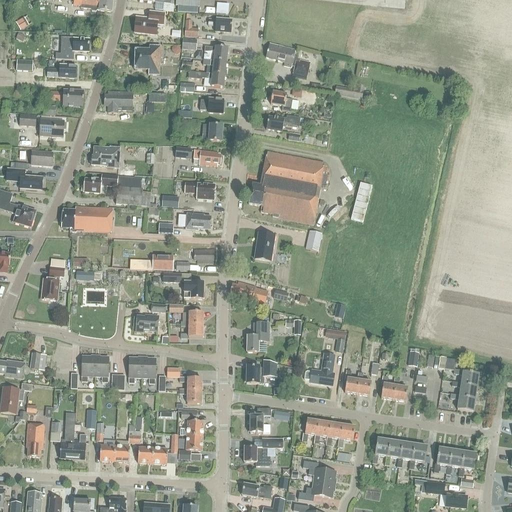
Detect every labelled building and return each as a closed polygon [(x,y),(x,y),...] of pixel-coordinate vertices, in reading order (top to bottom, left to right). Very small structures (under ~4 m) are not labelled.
[(113,0),(73,0),(73,6),(81,7),(80,9),(91,11),(92,12),(96,13),(97,11),(99,12),(111,13),(113,0)] [(170,6),(170,0),(137,0),(138,1),(164,5),(163,12),(173,14),(174,6),(170,6)] [(176,0),(176,7),(199,9),(199,0),(176,0)] [(157,26),(163,27),(164,15),(149,13),(149,20),(136,18),(134,34),(156,37),(157,26)] [(15,23),(20,31),(26,27),(22,19),(15,23)] [(215,33),(231,34),(232,22),(216,21),(216,22),(209,21),(208,27),(215,28),(215,33)] [(74,53),(89,54),(89,41),(74,40),(74,39),(61,38),(60,55),(56,55),(55,61),(73,62),(74,53)] [(182,51),(196,52),(197,41),(183,40),(182,51)] [(306,82),(310,64),(297,61),(298,58),(294,57),(295,51),(269,45),(266,59),(284,64),(284,67),(291,69),(291,68),(294,68),(292,79),(306,82)] [(172,49),(171,52),(174,55),(177,56),(180,54),(180,50),(177,47),(174,47),(172,49)] [(149,52),(135,52),(134,72),(148,72),(148,77),(159,77),(160,58),(162,58),(162,48),(149,48),(149,52)] [(214,62),(226,63),(228,50),(215,49),(205,48),(204,53),(214,54),(214,62)] [(193,60),(185,60),(185,63),(181,63),(180,71),(192,73),(193,60)] [(226,63),(214,62),(203,61),(202,66),(213,68),(212,75),(225,77),(226,63)] [(33,62),(17,62),(16,72),(32,73),(33,62)] [(59,79),(76,80),(76,67),(59,66),(59,71),(47,70),(47,78),(59,79)] [(225,77),(212,75),(189,73),(188,79),(202,81),(202,80),(211,81),(210,89),(223,90),(225,77)] [(321,89),(324,94),(331,90),(327,84),(321,89)] [(194,85),(179,85),(179,93),(193,94),(194,85)] [(335,97),(346,99),(348,90),(336,88),(335,97)] [(292,91),(292,94),(294,98),(301,99),(302,92),(292,91)] [(62,109),(83,110),(84,93),(63,92),(63,94),(51,93),(50,102),(63,103),(62,109)] [(133,94),(108,93),(108,96),(104,96),(104,106),(108,106),(108,114),(117,115),(117,112),(132,112),(133,94)] [(286,96),(272,94),(270,106),(282,108),(281,112),(290,113),(290,110),(297,112),(299,103),(292,102),(292,101),(286,100),(286,96)] [(149,104),(165,104),(165,95),(149,95),(149,104)] [(224,101),(209,100),(208,102),(200,102),(200,112),(208,113),(208,114),(223,116),(223,114),(224,114),(225,108),(223,108),(224,101)] [(55,108),(44,107),(43,116),(55,117),(55,108)] [(36,117),(20,116),(19,127),(35,129),(36,117)] [(298,130),(300,119),(287,117),(286,120),(284,120),(284,121),(268,118),(266,131),(282,134),(283,127),(298,130)] [(39,138),(63,139),(64,123),(41,121),(39,138)] [(188,129),(198,129),(199,121),(188,121),(188,122),(182,122),(181,130),(188,130),(188,129)] [(210,126),(210,127),(203,126),(202,136),(202,142),(208,143),(221,144),(222,127),(210,126)] [(288,142),(299,143),(300,136),(289,134),(288,142)] [(110,149),(110,150),(94,149),(93,158),(92,158),(91,167),(106,168),(106,169),(118,170),(120,150),(110,149)] [(192,150),(176,149),(175,159),(191,160),(192,150)] [(218,154),(194,152),(193,161),(200,162),(199,166),(217,168),(217,166),(220,166),(221,157),(218,157),(218,154)] [(31,167),(52,169),(53,154),(32,153),(31,167)] [(325,164),(267,153),(260,187),(252,186),(248,206),(261,208),(260,214),(273,216),(272,218),(313,226),(325,164)] [(122,170),(122,177),(135,178),(135,170),(122,170)] [(7,171),(6,182),(20,183),(19,190),(22,190),(42,192),(43,179),(24,178),(25,172),(7,171)] [(101,187),(117,189),(118,178),(102,177),(101,180),(93,179),(91,182),(85,181),(83,194),(100,195),(101,187)] [(116,206),(149,208),(151,194),(143,193),(143,190),(141,190),(142,180),(118,178),(116,206)] [(370,187),(358,184),(351,221),(363,223),(370,187)] [(197,186),(185,185),(184,195),(196,196),(196,201),(214,202),(215,187),(197,186)] [(14,224),(30,229),(34,215),(33,212),(10,205),(13,195),(0,192),(0,211),(16,216),(14,224)] [(162,197),(162,209),(173,209),(174,198),(162,197)] [(337,221),(349,208),(344,204),(333,217),(337,221)] [(112,211),(75,209),(75,212),(63,211),(61,229),(70,230),(70,233),(111,234),(112,211)] [(204,216),(187,215),(185,231),(198,232),(198,231),(210,232),(211,218),(204,218),(204,216)] [(158,235),(173,236),(173,225),(159,224),(158,235)] [(322,235),(310,233),(306,250),(318,253),(322,235)] [(274,237),(258,235),(254,261),(270,263),(274,237)] [(196,249),(196,264),(215,264),(215,249),(196,249)] [(0,273),(6,274),(7,268),(9,268),(10,255),(0,254),(0,273)] [(152,271),(172,272),(173,258),(153,257),(152,271)] [(64,270),(50,269),(49,277),(50,277),(50,281),(43,281),(41,301),(57,303),(60,278),(64,279),(64,270)] [(94,273),(76,272),(76,282),(93,282),(94,273)] [(181,275),(163,275),(163,284),(181,284),(181,275)] [(191,284),(191,285),(184,284),(184,300),(203,301),(203,285),(191,284)] [(255,289),(238,284),(238,286),(232,285),(230,294),(234,295),(234,299),(251,303),(250,305),(264,308),(267,294),(255,290),(255,289)] [(273,300),(286,303),(288,295),(275,291),(273,300)] [(151,314),(165,315),(166,307),(151,306),(151,314)] [(169,314),(183,315),(183,307),(169,306),(169,314)] [(203,327),(203,314),(189,314),(189,323),(181,323),(180,328),(189,328),(189,326),(203,327)] [(158,318),(145,317),(145,319),(137,318),(136,334),(144,334),(144,333),(157,334),(158,318)] [(269,325),(257,325),(257,338),(247,338),(247,354),(258,354),(258,344),(268,344),(269,325)] [(202,339),(203,327),(189,326),(189,328),(188,335),(180,335),(180,340),(189,340),(189,339),(202,339)] [(330,340),(337,341),(344,342),(346,334),(332,332),(330,340)] [(343,355),(344,342),(337,341),(335,354),(343,355)] [(408,368),(417,369),(419,355),(410,354),(408,368)] [(46,357),(32,355),(30,371),(44,372),(46,357)] [(305,374),(304,381),(305,383),(310,384),(310,385),(332,388),(334,375),(332,375),(335,357),(324,356),(321,373),(312,372),(312,373),(307,372),(305,374)] [(95,379),(95,358),(82,358),(81,384),(87,384),(87,378),(95,379)] [(107,385),(108,359),(95,358),(95,379),(102,379),(102,384),(107,385)] [(142,380),(142,360),(129,359),(128,385),(134,385),(134,380),(142,380)] [(155,386),(155,360),(142,360),(142,380),(149,380),(149,386),(155,386)] [(454,371),(463,373),(465,363),(456,362),(456,361),(446,360),(444,371),(454,372),(454,371)] [(9,364),(0,362),(0,375),(5,376),(4,379),(23,381),(25,365),(9,363),(9,364)] [(276,379),(276,366),(263,362),(263,369),(259,369),(246,368),(246,385),(263,386),(263,379),(276,379)] [(370,376),(377,377),(378,366),(372,365),(370,376)] [(167,379),(175,379),(175,376),(179,376),(179,370),(167,370),(167,379)] [(477,389),(478,376),(463,374),(463,373),(454,371),(453,376),(462,377),(461,385),(461,387),(477,389)] [(359,382),(357,382),(350,381),(351,373),(347,372),(345,380),(347,381),(344,394),(357,396),(359,382)] [(369,398),(371,384),(362,383),(363,375),(358,374),(357,382),(359,382),(357,396),(369,398)] [(395,388),(393,388),(386,387),(387,378),(383,378),(382,386),(383,386),(381,400),(393,402),(395,388)] [(201,393),(201,380),(188,380),(188,379),(179,379),(179,384),(187,384),(187,391),(187,393),(201,393)] [(405,404),(407,390),(398,388),(399,380),(395,380),(393,388),(395,388),(393,402),(405,404)] [(461,387),(461,385),(452,383),(452,388),(460,389),(459,397),(459,399),(475,401),(477,389),(461,387)] [(32,387),(22,385),(21,392),(3,390),(0,414),(16,416),(18,402),(23,403),(24,392),(31,393),(32,387)] [(187,393),(187,391),(179,391),(179,396),(187,396),(187,405),(201,406),(201,393),(187,393)] [(459,399),(459,397),(450,396),(450,400),(458,402),(457,411),(473,414),(475,401),(459,399)] [(270,410),(257,410),(257,417),(250,417),(250,435),(263,435),(269,435),(270,427),(263,427),(263,418),(270,418),(270,410)] [(97,412),(87,412),(86,430),(96,431),(97,412)] [(181,421),(196,421),(196,414),(181,413),(181,421)] [(317,437),(319,423),(307,422),(305,435),(303,435),(302,443),(307,444),(308,436),(315,437),(317,437)] [(202,439),(203,424),(188,423),(187,438),(202,439)] [(329,439),(331,425),(319,423),(317,437),(315,437),(314,445),(318,446),(320,438),(327,439),(329,439)] [(73,442),(74,426),(65,425),(64,441),(61,441),(60,449),(59,460),(72,461),(73,442)] [(341,441),(343,427),(331,425),(329,439),(327,439),(326,447),(330,448),(332,440),(339,441),(341,441)] [(44,427),(28,426),(27,442),(26,450),(28,450),(27,458),(40,459),(41,451),(42,451),(44,427)] [(353,443),(355,429),(343,427),(341,441),(339,441),(338,449),(342,450),(343,441),(353,443)] [(85,450),(86,437),(80,436),(79,442),(73,442),(72,461),(85,462),(85,450)] [(202,439),(187,438),(186,452),(201,453),(202,439)] [(262,449),(262,448),(244,448),(244,464),(256,464),(255,469),(270,469),(270,459),(267,459),(267,450),(267,449),(282,450),(282,441),(262,440),(262,449)] [(387,459),(390,443),(377,441),(375,456),(373,456),(372,465),(377,466),(378,457),(386,458),(387,459)] [(400,461),(402,445),(390,443),(387,459),(386,458),(384,467),(389,468),(390,459),(398,460),(400,461)] [(412,462),(414,446),(402,445),(400,461),(398,460),(396,469),(401,470),(402,461),(410,462),(412,462)] [(424,464),(427,448),(414,446),(412,462),(410,462),(409,471),(413,471),(415,463),(424,464)] [(114,464),(115,448),(100,448),(100,463),(114,464)] [(129,464),(129,449),(115,448),(114,464),(129,464)] [(152,466),(153,450),(138,450),(138,465),(152,466)] [(167,466),(167,451),(153,450),(152,466),(167,466)] [(449,468),(451,452),(439,450),(436,465),(435,465),(433,474),(438,475),(439,466),(447,468),(449,468)] [(184,453),(179,452),(178,461),(190,462),(191,455),(184,455),(184,453)] [(461,470),(463,454),(451,452),(449,468),(447,468),(446,476),(450,477),(452,468),(459,469),(461,470)] [(474,472),(476,456),(463,454),(461,470),(459,469),(458,478),(463,479),(464,470),(474,472)] [(334,487),(336,474),(317,471),(318,465),(303,463),(302,470),(309,471),(308,476),(314,477),(313,484),(334,487)] [(460,488),(473,490),(474,482),(473,482),(473,478),(466,477),(465,481),(461,481),(460,488)] [(426,494),(427,483),(415,481),(414,485),(422,487),(421,494),(426,494)] [(427,483),(426,494),(444,496),(445,485),(427,483)] [(332,500),(334,487),(313,484),(312,490),(306,489),(305,495),(299,494),(298,501),(313,503),(314,497),(332,500)] [(257,500),(257,499),(265,500),(266,495),(270,495),(272,489),(263,487),(263,489),(243,486),(242,497),(257,500)] [(41,495),(28,494),(26,511),(40,511),(41,501),(41,495)] [(273,509),(283,511),(286,498),(275,496),(273,509)] [(445,508),(466,510),(467,498),(446,496),(445,508)] [(49,511),(60,511),(61,501),(55,501),(55,500),(50,500),(49,511)] [(100,510),(99,511),(125,511),(126,501),(109,500),(109,510),(109,511),(100,510)] [(73,511),(89,511),(90,502),(74,502),(73,511)]
